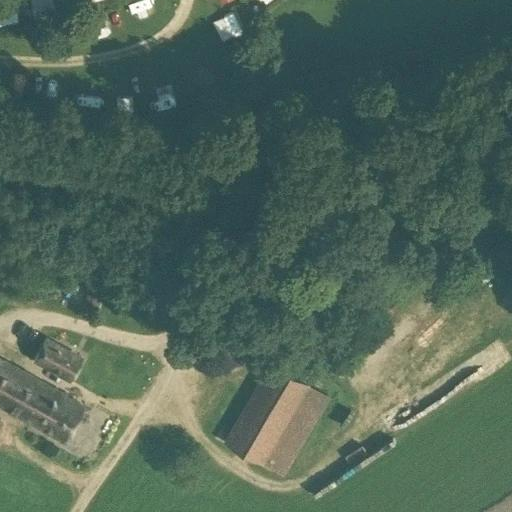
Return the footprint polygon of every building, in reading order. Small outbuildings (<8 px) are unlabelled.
[(130,0),(133,17),(152,15),(149,0),(130,0)] [(10,2),(0,3),(0,21),(13,19),(10,2)] [(221,40),(250,27),(241,7),(213,20),(221,40)] [(84,23),(89,41),(111,35),(106,17),(84,23)] [(106,279),(93,275),(90,287),(102,291),(106,279)] [(88,287),(84,302),(97,306),(102,291),(88,287)] [(35,359),(70,379),(82,358),(46,338),(35,359)] [(0,403),(64,440),(84,405),(0,358),(0,403)] [(310,384),(273,362),(227,440),(264,462),(265,461),(284,473),(329,396),(310,385),(310,384)]
